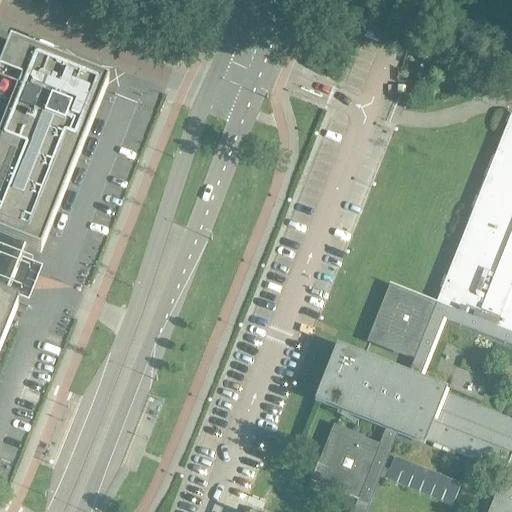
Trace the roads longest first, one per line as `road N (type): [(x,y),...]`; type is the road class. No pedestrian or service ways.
road 1 (tertiary): [(83,511),(283,0)]
road 2 (tertiary): [(204,96),(150,274),(56,511)]
road 3 (residential): [(204,96),(0,9)]
